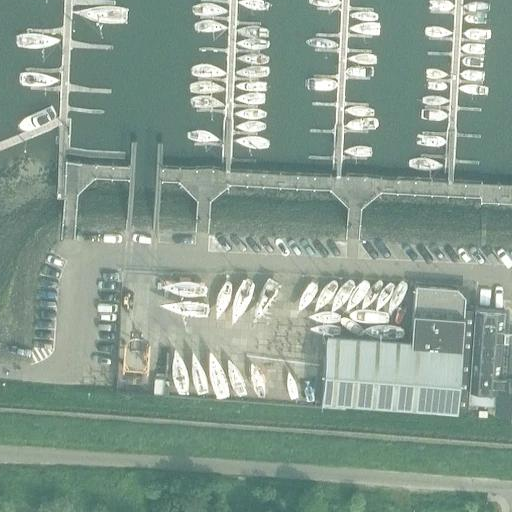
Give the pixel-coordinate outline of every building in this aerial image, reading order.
[(457,286),(415,283),(411,344),(460,347),(463,347),(459,409),(468,410),(468,402),(475,308),(464,308),(465,296),(457,286)] [(503,310),(475,308),(468,402),(495,405),(494,412),(511,413),(511,339),(501,339),(503,310)] [(317,314),(285,314),(285,333),(317,333),(317,314)] [(460,347),(411,344),(325,337),(321,400),(456,410),(460,347)] [(154,378),(153,393),(162,394),(163,378),(154,378)] [(381,511),(383,495),(363,493),(361,511),(381,511)]
